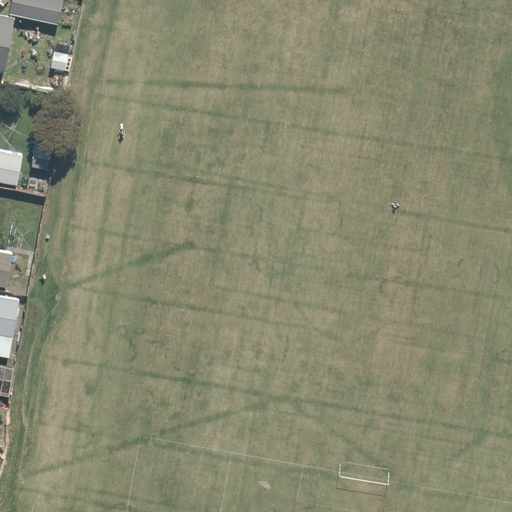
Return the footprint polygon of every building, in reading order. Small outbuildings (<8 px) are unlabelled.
[(9,0),(8,5),(59,20),(65,0),(9,0)] [(11,14),(0,11),(0,70),(2,71),(11,14)] [(0,142),(0,178),(18,180),(23,146),(0,142)] [(0,250),(0,281),(5,283),(12,253),(0,250)] [(20,290),(0,287),(0,354),(10,356),(20,290)]
